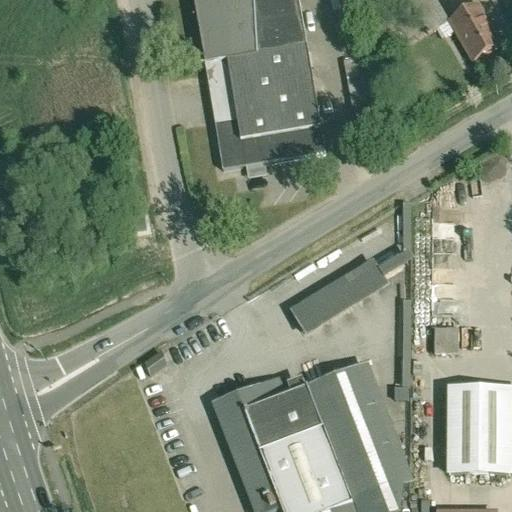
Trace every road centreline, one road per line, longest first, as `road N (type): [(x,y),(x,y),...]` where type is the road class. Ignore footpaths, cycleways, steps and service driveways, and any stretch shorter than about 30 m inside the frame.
road 1 (unclassified): [(511,111),(207,304)]
road 2 (unclassified): [(207,304),(184,222),(147,0)]
road 3 (unclassified): [(207,304),(36,400),(3,427)]
